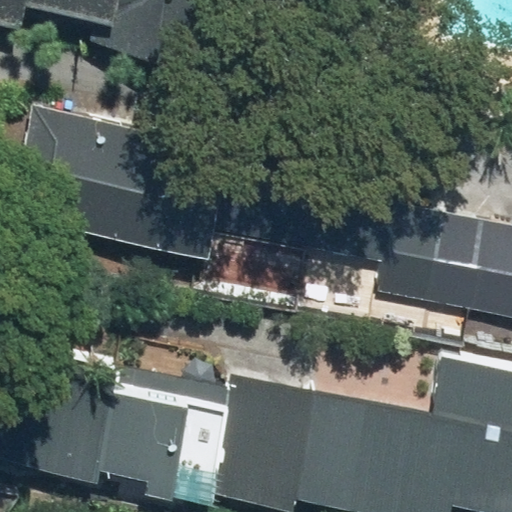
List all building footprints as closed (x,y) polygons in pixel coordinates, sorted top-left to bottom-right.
[(0,0),(0,18),(19,21),(21,0),(99,0),(109,2),(109,0),(0,0)] [(222,138),(58,107),(38,210),(202,242),(207,215),(386,249),(399,180),(220,146),(222,138)] [(485,202),(412,194),(401,296),(511,308),(511,256),(479,253),(485,202)] [(111,357),(0,334),(0,449),(102,469),(103,460),(208,481),(224,400),(107,377),(111,357)] [(429,402),(313,387),(299,490),(448,509),(450,494),(511,502),(511,353),(436,344),(429,402)]
